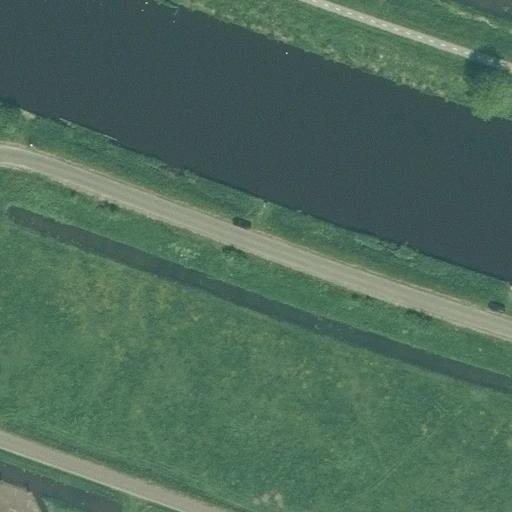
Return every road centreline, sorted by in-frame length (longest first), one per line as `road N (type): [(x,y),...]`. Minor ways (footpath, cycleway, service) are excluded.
road 1 (unclassified): [(511,328),(0,152)]
road 2 (unclassified): [(0,439),(205,511)]
